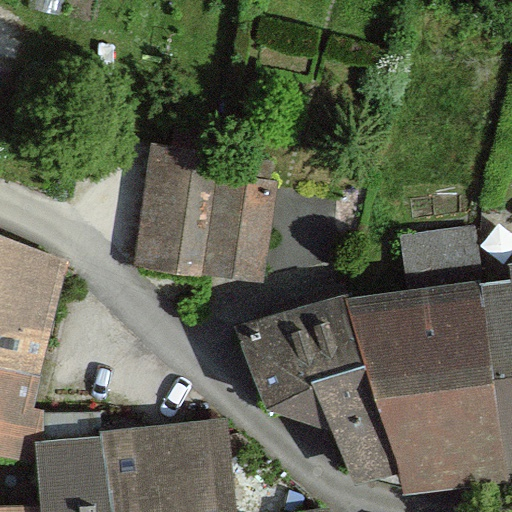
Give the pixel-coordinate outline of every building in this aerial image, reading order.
[(269,274),(280,186),(275,185),(277,165),(218,158),(221,135),(188,131),(185,154),(164,151),(149,265),(260,280),(269,274)] [(404,238),(415,297),(482,288),(472,230),(404,238)] [(0,243),(0,452),(40,460),(40,416),(28,415),(31,400),(61,270),(0,243)] [(511,284),(482,288),(507,475),(511,474),(511,284)] [(507,475),(482,288),(415,297),(352,306),(402,466),(408,486),(507,475)] [(361,477),(402,466),(352,306),(348,299),(247,329),(277,404),(341,426),(361,477)] [(109,441),(116,511),(237,511),(228,427),(109,441)] [(47,448),(52,510),(51,511),(116,511),(109,441),(47,448)]
